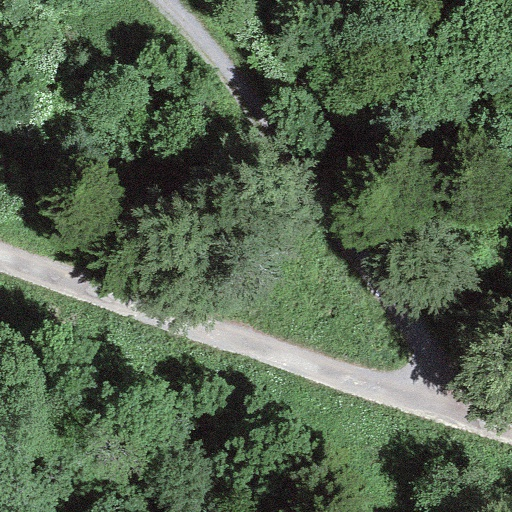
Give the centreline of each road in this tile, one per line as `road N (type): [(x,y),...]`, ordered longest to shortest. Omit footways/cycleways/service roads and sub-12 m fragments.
road 1 (track): [(402,389),(412,322),(173,0)]
road 2 (track): [(0,249),(402,389)]
